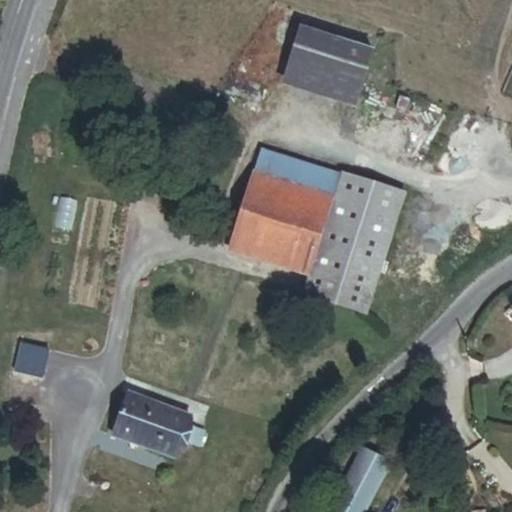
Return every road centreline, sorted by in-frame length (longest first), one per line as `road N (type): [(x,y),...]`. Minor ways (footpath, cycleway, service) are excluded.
road 1 (unknown): [(231,267),(160,258),(136,270),(63,511)]
road 2 (residential): [(279,511),(313,453),(467,292),(511,274)]
